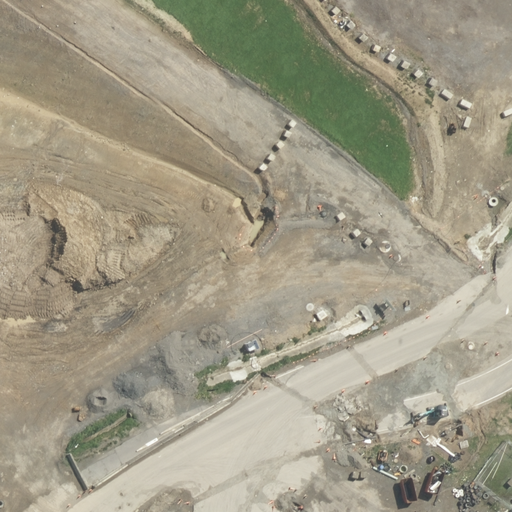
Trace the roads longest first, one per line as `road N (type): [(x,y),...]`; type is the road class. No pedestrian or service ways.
road 1 (unclassified): [(69,504),(141,459),(395,340),(511,266)]
road 2 (unclassified): [(69,504),(197,454),(462,400),(511,373)]
